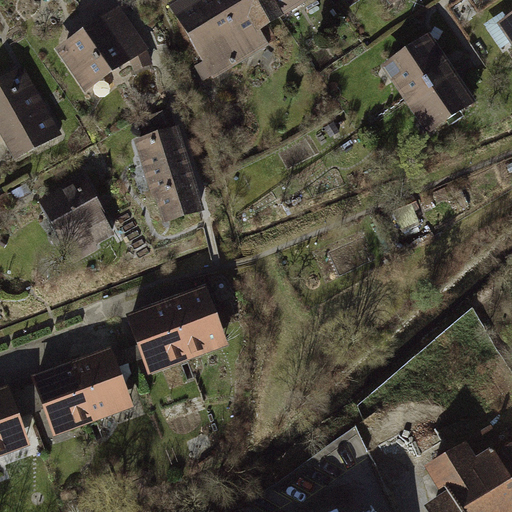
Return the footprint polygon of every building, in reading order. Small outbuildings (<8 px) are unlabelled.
[(235,72),(286,39),(260,0),(196,0),(191,3),(235,72)] [(308,0),(260,0),(286,39),(320,17),(308,0)] [(435,0),(388,0),(400,20),(435,0)] [(129,16),(69,56),(100,102),(159,62),(129,16)] [(395,76),(413,109),(469,77),(450,45),(395,76)] [(34,74),(0,92),(0,127),(20,164),(69,136),(34,74)] [(491,114),(469,77),(413,109),(435,146),(491,114)] [(177,138),(141,154),(176,233),(212,217),(177,138)] [(97,188),(57,206),(84,265),(124,247),(97,188)] [(211,297),(179,308),(199,366),(231,354),(211,297)] [(159,380),(199,366),(179,308),(139,322),(159,380)] [(116,354),(75,372),(99,425),(140,407),(116,354)] [(68,438),(99,425),(75,372),(45,385),(68,438)] [(20,391),(0,398),(0,463),(1,467),(43,451),(20,391)] [(417,396),(368,426),(395,471),(444,441),(417,396)] [(511,511),(511,483),(500,463),(485,438),(434,469),(453,499),(433,511),(511,511)] [(511,456),(500,463),(511,483),(511,456)]
